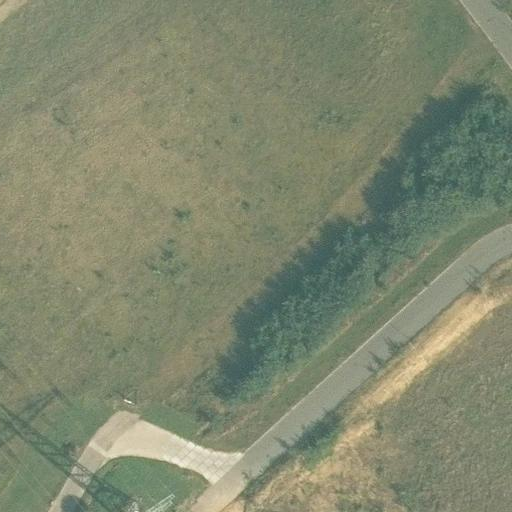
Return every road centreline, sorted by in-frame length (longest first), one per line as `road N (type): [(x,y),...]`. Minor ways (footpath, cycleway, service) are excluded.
road 1 (unclassified): [(241,476),(474,265),(511,242)]
road 2 (unclassified): [(55,511),(108,425),(241,476)]
